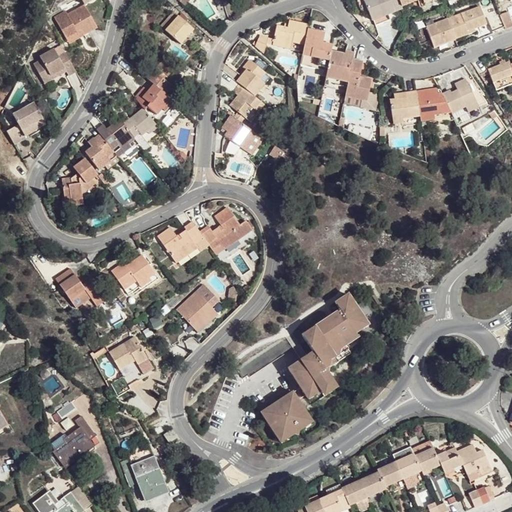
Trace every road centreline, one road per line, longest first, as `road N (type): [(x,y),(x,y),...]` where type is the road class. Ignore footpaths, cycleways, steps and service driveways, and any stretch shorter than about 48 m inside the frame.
road 1 (residential): [(122,0),(86,108),(36,176),(34,208),(55,237),(87,243),(202,192)]
road 2 (residential): [(202,192),(237,191),(252,200),(272,244),(265,288),(177,391),(184,428),(210,452)]
road 3 (residential): [(202,192),(217,52),(249,20),(302,0)]
road 4 (residential): [(327,0),(383,59),(417,71),(511,39)]
road 5 (unknown): [(299,347),(250,381),(210,452)]
road 6 (residential): [(448,320),(457,276),(511,224)]
